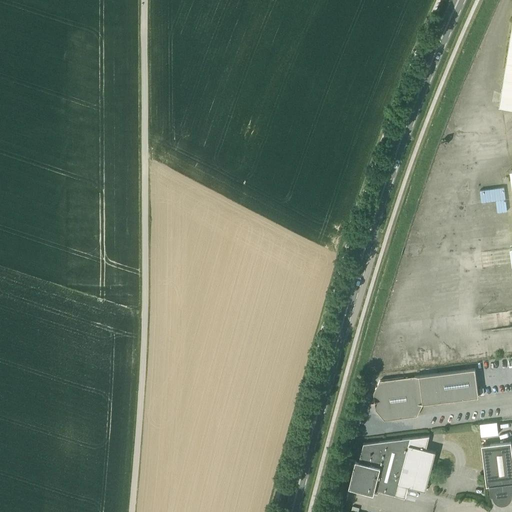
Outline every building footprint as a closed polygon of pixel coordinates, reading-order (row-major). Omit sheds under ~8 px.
[(511,106),(511,26),(500,105),(511,106)] [(480,190),(482,202),(496,200),(498,212),(508,211),(505,187),(480,190)] [(373,393),(375,402),(376,410),(385,420),(417,416),(424,403),(479,396),(475,368),(380,380),(373,393)] [(480,434),(498,434),(497,421),(480,422),(480,434)] [(349,487),(359,489),(369,492),(370,488),(396,495),(405,497),(408,486),(425,490),(436,451),(426,449),(430,435),(411,437),(364,443),(359,461),(356,460),(349,487)] [(487,486),(490,485),(491,495),(493,495),(494,498),(496,501),(499,502),(502,503),(505,503),(508,501),(510,499),(511,496),(511,493),(511,492),(511,448),(511,441),(482,445),(487,486)]
